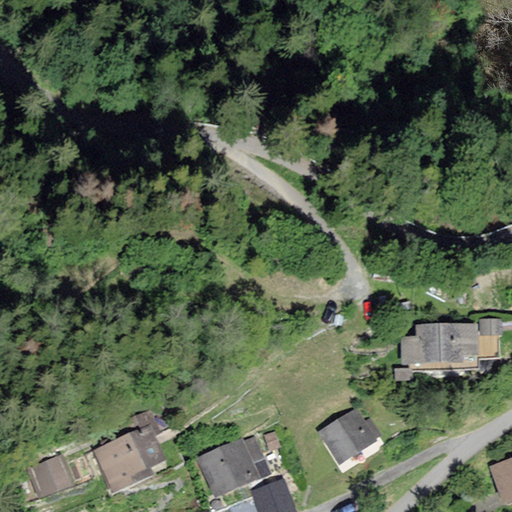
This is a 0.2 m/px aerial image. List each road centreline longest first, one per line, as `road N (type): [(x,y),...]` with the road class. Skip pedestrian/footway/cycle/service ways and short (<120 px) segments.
road 1 (unclassified): [(511,239),(440,244),(261,145),(201,130),(78,119),(0,59)]
road 2 (unclassified): [(397,511),(511,417)]
